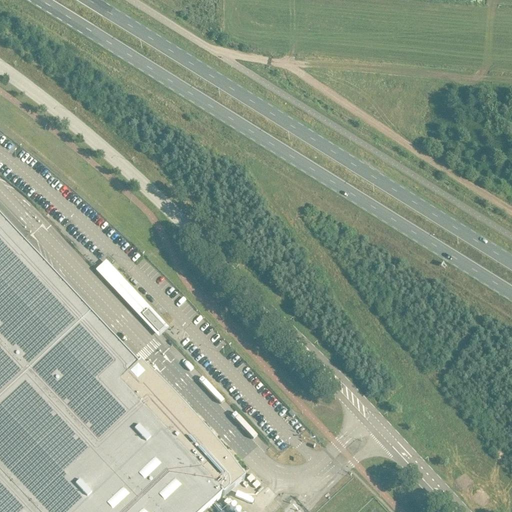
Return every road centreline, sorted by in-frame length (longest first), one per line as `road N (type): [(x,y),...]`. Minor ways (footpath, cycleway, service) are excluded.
road 1 (unclassified): [(0,71),(147,191),(450,511)]
road 2 (primary): [(33,0),(511,295)]
road 3 (primary): [(511,261),(85,0)]
road 4 (unknown): [(320,458),(0,154)]
road 5 (track): [(211,51),(284,64),(511,211)]
